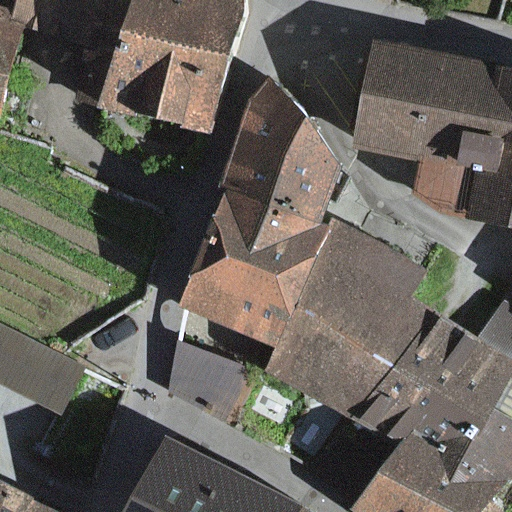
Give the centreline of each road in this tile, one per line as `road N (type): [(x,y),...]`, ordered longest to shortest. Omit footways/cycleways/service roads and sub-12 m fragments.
road 1 (residential): [(140,396),(154,314),(246,51),(252,0)]
road 2 (residential): [(341,511),(140,396)]
road 3 (residential): [(511,44),(336,0)]
road 4 (residential): [(102,511),(140,396)]
